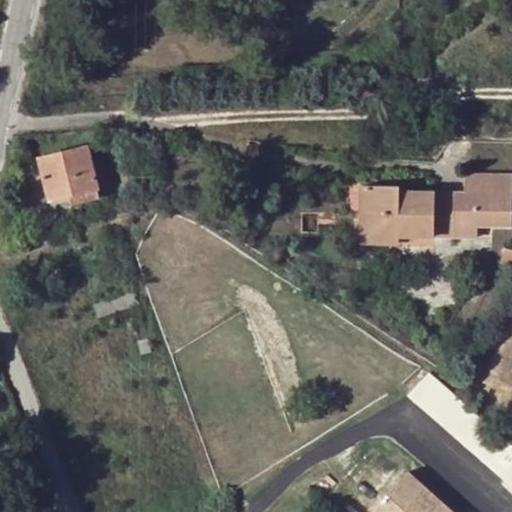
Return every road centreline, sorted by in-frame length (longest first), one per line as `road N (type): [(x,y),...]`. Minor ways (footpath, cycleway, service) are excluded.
road 1 (unknown): [(0,117),(367,119)]
road 2 (tertiary): [(24,0),(0,120)]
